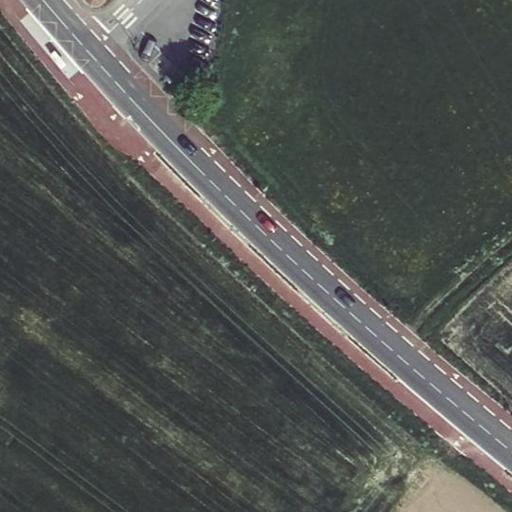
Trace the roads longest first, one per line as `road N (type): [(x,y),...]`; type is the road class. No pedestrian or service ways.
road 1 (secondary): [(511,452),(292,261),(88,54)]
road 2 (track): [(395,353),(511,246)]
